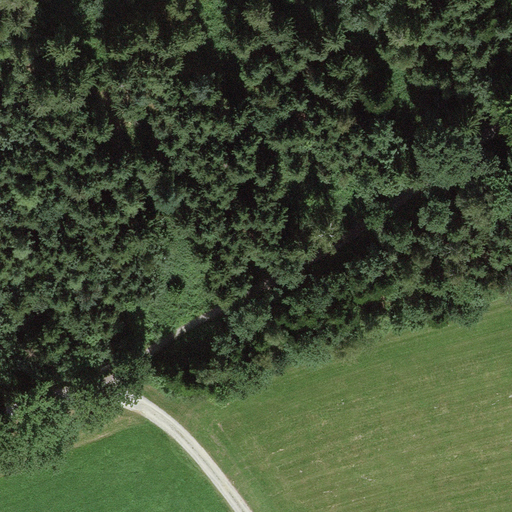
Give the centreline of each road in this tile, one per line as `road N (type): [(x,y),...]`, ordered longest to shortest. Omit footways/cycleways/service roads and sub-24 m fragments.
road 1 (track): [(511,119),(159,346),(115,393),(73,393),(0,415)]
road 2 (track): [(241,511),(177,431),(115,393)]
